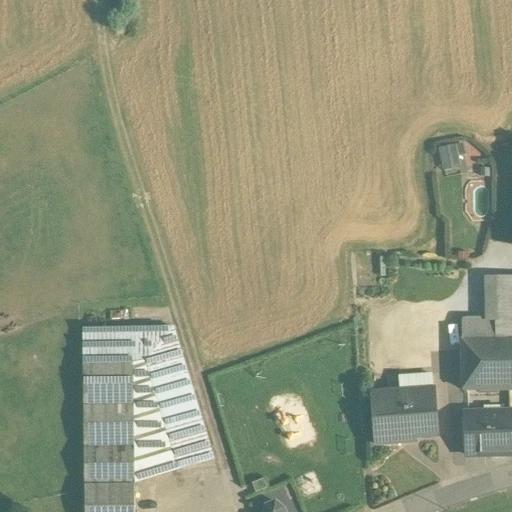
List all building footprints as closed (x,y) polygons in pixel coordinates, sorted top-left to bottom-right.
[(438,146),(447,163),(463,155),(453,137),(438,146)] [(488,260),(475,259),(474,279),(487,279),(488,260)] [(511,321),(497,322),(498,343),(511,342),(511,321)] [(173,322),(82,322),(82,367),(132,366),(133,446),(134,477),(213,454),(173,322)] [(497,322),(461,322),(462,392),(498,392),(498,343),(497,322)] [(511,342),(498,343),(498,392),(511,391),(511,342)] [(132,366),(82,367),(83,447),(133,446),(132,366)] [(433,390),(372,394),(376,447),(400,445),(400,439),(437,436),(433,390)] [(511,413),(467,415),(465,415),(466,457),(511,455),(511,413)] [(133,446),(83,447),(84,487),(134,486),(134,477),(133,446)] [(263,480),(251,484),(255,494),(266,489),(263,480)] [(134,511),(134,486),(84,487),(84,511),(134,511)] [(284,511),(284,510),(276,503),(274,503),(265,507),(264,508),(263,511),(284,511)]
